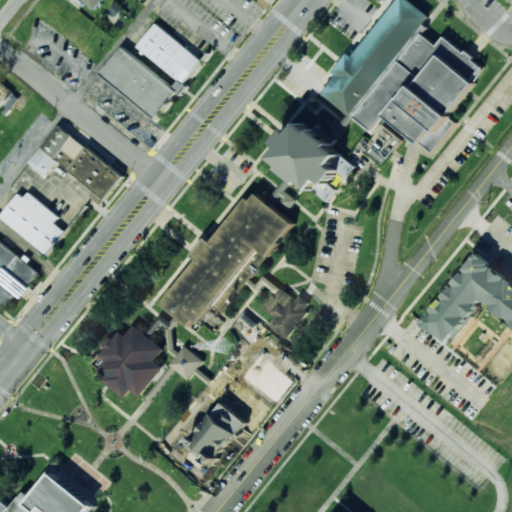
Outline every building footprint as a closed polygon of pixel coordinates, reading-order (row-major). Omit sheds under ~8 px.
[(82,0),(94,9),(101,0),(82,0)] [(434,152),(456,121),(450,117),(487,67),(444,36),(438,45),(423,34),(428,26),(425,24),(431,15),(410,0),(395,0),(355,57),(348,52),(333,72),(337,74),(323,94),(374,131),(384,116),(434,152)] [(101,74),(157,118),(178,91),(183,95),(189,86),(185,83),(203,59),(156,23),(138,46),(180,79),(174,87),(122,46),(101,74)] [(0,106),(9,113),(21,96),(0,81),(0,106)] [(358,165),(304,122),(295,133),(289,128),(278,142),(283,147),(275,157),(286,166),(281,172),(287,177),(276,191),(284,197),(280,202),(290,210),(298,200),(286,190),(292,181),(299,186),(303,181),(329,201),(338,190),(330,183),(339,171),(348,178),(358,165)] [(30,162),(47,176),(58,162),(107,199),(125,175),(58,125),(30,162)] [(48,254),(66,230),(56,222),(60,216),(25,188),(2,218),(48,254)] [(296,222),(254,191),(215,243),(208,237),(194,255),(198,259),(163,305),(191,325),(196,319),(201,323),(214,306),(224,314),(247,283),(259,292),(265,284),(276,292),(265,307),(278,316),(270,326),(288,339),(314,304),(301,295),(297,300),(264,275),(257,284),(252,280),(296,222)] [(41,272),(0,240),(0,301),(7,307),(18,293),(22,296),(41,272)] [(484,300),(511,320),(511,279),(478,254),(424,324),(450,344),(484,300)] [(165,348),(135,324),(126,335),(118,329),(104,347),(109,351),(94,370),(126,397),(132,389),(141,397),(165,367),(156,360),(165,348)] [(235,390),(217,376),(214,380),(198,368),(205,360),(185,345),(170,365),(190,379),(195,372),(210,384),(206,389),(222,401),(189,445),(194,449),(187,458),(200,468),(206,459),(214,465),(260,405),(254,401),(272,378),(280,384),(288,373),(262,353),(235,390)] [(93,504),(86,511),(0,511),(0,496),(11,506),(25,490),(32,496),(52,471),(93,504)]
